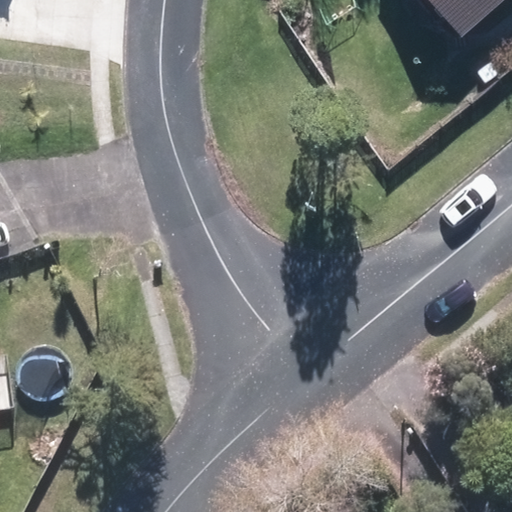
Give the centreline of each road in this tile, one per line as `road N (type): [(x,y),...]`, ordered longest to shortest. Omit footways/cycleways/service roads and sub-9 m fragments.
road 1 (residential): [(307,364),(213,248),(166,124),(168,0)]
road 2 (residential): [(307,364),(511,200)]
road 3 (residential): [(166,511),(307,364)]
